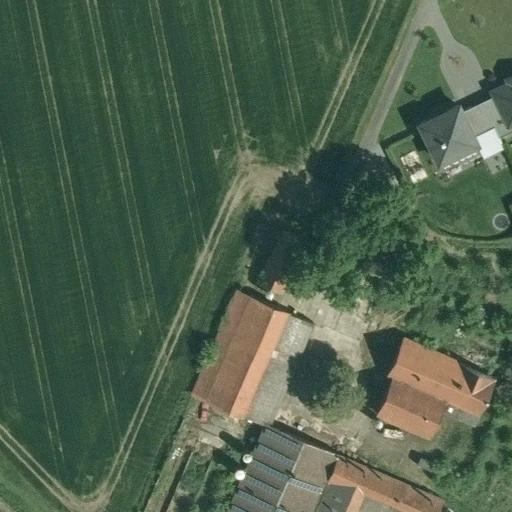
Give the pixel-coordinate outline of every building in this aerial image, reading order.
[(511,82),(511,81),(492,91),(509,125),(511,123),(511,82)] [(458,105),(420,124),(439,161),(476,143),(464,118),(458,105)] [(306,242),(282,230),(258,281),(281,292),(306,242)] [(313,322),(237,290),(193,393),(265,424),(269,426),(270,424),(313,322)] [(473,330),(459,363),(437,354),(431,367),(442,379),(435,394),(431,393),(415,430),(430,437),(442,410),(475,424),(509,345),(473,330)] [(437,354),(402,339),(402,340),(388,373),(392,375),(376,413),(415,430),(431,393),(435,394),(442,379),(431,367),(437,354)] [(314,511),(339,454),(270,424),(269,426),(265,424),(226,511),(314,511)] [(404,483),(339,454),(314,511),(438,511),(443,500),(404,484),(404,483)]
